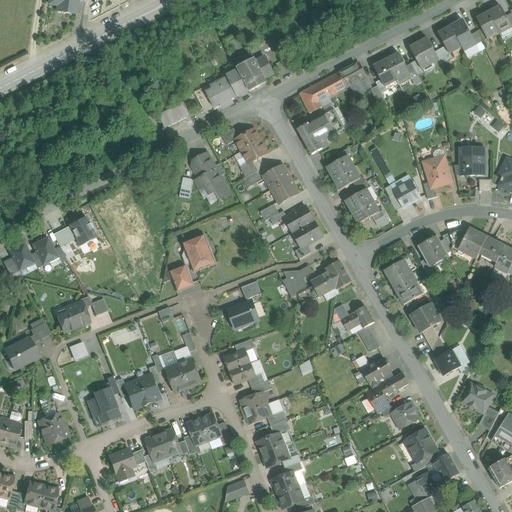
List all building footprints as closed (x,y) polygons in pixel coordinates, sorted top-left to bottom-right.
[(49,0),(49,5),(63,7),(62,13),(76,15),(78,2),(78,0),(49,0)] [(511,27),(506,17),(501,7),(489,13),(499,34),(500,34),(511,27)] [(489,13),(477,20),(482,30),(486,38),(498,32),(499,34),(489,13)] [(463,21),(451,28),(461,47),(465,53),(477,47),(471,35),(463,21)] [(287,32),(289,37),(299,32),(296,28),(287,32)] [(461,47),(451,28),(438,34),(445,47),(448,51),(450,54),(461,47)] [(482,30),(476,33),(481,43),(487,40),(486,38),(482,30)] [(481,43),(476,33),(471,35),(477,47),(479,50),(484,48),(481,43)] [(239,38),(229,43),(234,54),(245,49),(239,38)] [(428,39),(410,49),(417,61),(422,70),(439,60),(435,53),(428,39)] [(448,51),(445,47),(440,50),(447,62),(453,59),(450,54),(448,51)] [(447,62),(440,50),(435,53),(439,60),(441,65),(447,62)] [(406,67),(400,54),(387,61),(397,80),(409,74),(410,74),(406,67)] [(254,62),(239,69),(238,70),(239,71),(227,77),(227,78),(237,97),(249,91),(250,92),(251,92),(251,91),(266,84),(267,83),(266,82),(266,83),(264,79),(274,75),(265,58),(256,62),(255,61),(254,61),(254,62)] [(397,80),(387,61),(374,67),(381,81),(383,84),(384,84),(385,86),(397,80)] [(417,61),(411,64),(418,76),(424,73),(422,70),(417,61)] [(312,89),(319,102),(329,97),(333,95),(350,86),(354,94),(361,90),(363,92),(372,88),(359,64),(339,75),(312,89)] [(418,76),(411,64),(406,67),(410,74),(409,74),(412,79),(418,76)] [(213,91),(207,94),(213,107),(235,96),(235,98),(237,97),(227,78),(224,79),(227,84),(213,91)] [(227,84),(224,79),(210,86),(213,91),(227,84)] [(383,84),(381,81),(376,83),(378,87),(382,95),(388,91),(385,86),(384,84),(383,84)] [(378,87),(372,90),(381,106),(387,103),(382,95),(378,87)] [(312,88),(300,94),(311,114),(322,108),(319,102),(312,89),(312,88)] [(329,97),(319,102),(322,108),(332,103),(329,97)] [(332,103),(322,108),(326,115),(334,110),(345,130),(353,125),(348,116),(346,117),(337,101),(332,103)] [(184,103),(158,116),(165,130),(191,116),(184,103)] [(480,118),(484,112),(479,107),(474,113),(480,118)] [(326,115),(309,125),(319,144),(328,139),(345,130),(334,110),(326,115)] [(319,144),(309,125),(298,130),(312,155),(322,149),(319,144)] [(234,129),(222,136),(227,146),(229,145),(236,141),(235,141),(239,138),(234,129)] [(239,138),(235,141),(236,141),(229,145),(235,157),(242,153),(261,142),(254,130),(239,138)] [(328,139),(319,144),(322,149),(331,144),(328,139)] [(261,142),(242,153),(249,164),(249,165),(253,163),(268,154),(261,142)] [(391,174),(377,148),(371,152),(386,178),(391,174)] [(486,176),(485,148),(460,149),(460,168),(461,168),(462,177),(486,176)] [(348,149),(338,155),(341,160),(347,157),(351,155),(348,149)] [(210,174),(217,171),(216,168),(208,154),(193,163),(192,166),(197,175),(207,169),(210,174)] [(341,160),(327,168),(334,179),(352,169),(349,164),(351,163),(347,157),(341,160)] [(444,157),(423,163),(429,183),(431,190),(434,189),(450,184),(445,169),(448,169),(444,157)] [(511,161),(507,159),(502,168),(507,170),(503,179),(502,179),(501,181),(502,181),(499,187),(511,192),(511,161)] [(249,165),(249,164),(240,169),(246,178),(257,172),(258,171),(253,163),(249,165)] [(220,177),(226,174),(221,165),(216,168),(217,171),(220,177)] [(283,166),(264,177),(272,191),(291,180),(283,166)] [(507,170),(502,168),(498,177),(502,179),(503,179),(507,170)] [(355,174),(352,169),(334,179),(340,191),(354,184),(360,180),(357,173),(355,174)] [(217,171),(210,174),(196,182),(200,189),(204,187),(208,195),(214,192),(219,200),(230,193),(220,177),(217,171)] [(246,178),(243,180),(249,189),(262,181),(257,172),(246,178)] [(360,180),(354,184),(357,189),(367,183),(364,178),(360,180)] [(183,180),(180,197),(189,199),(192,182),(183,180)] [(291,180),(272,191),(280,205),(299,194),(291,180)] [(492,181),(480,180),(480,193),(492,193),(492,181)] [(422,199),(412,181),(393,192),(395,195),(403,208),(404,210),(422,199)] [(367,183),(357,189),(360,194),(370,188),(367,183)] [(431,190),(429,183),(424,185),(428,200),(436,198),(434,189),(431,190)] [(360,194),(346,201),(353,213),(371,203),(376,200),(374,195),(375,193),(371,187),(370,188),(360,194)] [(390,198),(395,195),(393,192),(390,187),(385,189),(390,198)] [(395,195),(390,198),(397,211),(403,208),(395,195)] [(371,203),(353,213),(359,224),(372,217),(379,213),(379,212),(379,213),(376,207),(373,208),(371,203)] [(274,205),(260,213),(265,222),(270,219),(279,214),(274,205)] [(287,218),(285,219),(285,220),(293,234),(315,222),(306,207),(287,218)] [(379,213),(372,217),(375,222),(386,216),(383,211),(379,213)] [(279,214),(270,219),(274,226),(285,220),(285,219),(287,218),(284,212),(279,214)] [(86,218),(69,227),(70,227),(76,239),(80,247),(96,238),(96,237),(97,236),(91,224),(89,225),(86,218)] [(315,222),(293,234),(301,249),(302,249),(307,246),(323,237),(315,222)] [(76,239),(70,227),(54,235),(60,248),(76,239)] [(488,238),(470,229),(466,237),(460,248),(459,251),(477,260),(480,254),(488,238)] [(455,231),(443,237),(445,240),(449,247),(455,245),(460,248),(466,237),(455,231)] [(211,255),(214,264),(216,263),(205,235),(182,244),(185,251),(183,257),(186,265),(191,267),(194,274),(215,266),(214,264),(195,271),(192,265),(187,263),(185,257),(187,252),(185,245),(204,238),(207,247),(206,249),(208,254),(211,255)] [(437,237),(419,247),(426,260),(431,268),(448,258),(446,255),(440,243),(437,237)] [(54,251),(48,238),(32,246),(36,253),(43,266),(50,263),(58,259),(54,251)] [(204,238),(185,245),(187,252),(185,257),(187,263),(192,265),(195,271),(214,264),(211,255),(208,254),(206,249),(207,247),(204,238)] [(505,248),(488,238),(480,254),(497,263),(505,248)] [(449,247),(445,240),(440,243),(446,255),(451,252),(449,247)] [(30,256),(24,243),(9,251),(12,259),(19,272),(26,268),(34,264),(30,256)] [(307,246),(302,249),(301,249),(295,252),(300,260),(312,253),(307,246)] [(67,261),(60,248),(54,251),(58,259),(61,264),(67,261)] [(511,250),(505,248),(497,263),(495,268),(508,274),(511,266),(511,250)] [(37,269),(43,266),(36,253),(30,256),(34,264),(37,269)] [(397,257),(387,263),(390,269),(400,263),(397,257)] [(19,272),(12,259),(3,263),(10,276),(19,272)] [(52,268),(61,264),(58,259),(50,263),(52,268)] [(390,269),(385,271),(392,283),(412,271),(405,260),(400,263),(390,269)] [(431,268),(426,260),(421,263),(428,275),(434,272),(431,268)] [(340,262),(326,270),(328,273),(314,281),(322,296),(326,294),(329,301),(336,297),(336,296),(339,294),(337,290),(352,282),(340,262)] [(31,273),(37,269),(34,264),(26,268),(28,273),(31,273)] [(186,265),(169,272),(178,294),(195,287),(186,265)] [(308,267),(299,272),(294,272),(298,281),(302,279),(312,273),(308,267)] [(412,271),(392,283),(398,294),(418,283),(412,271)] [(294,272),(284,273),(287,279),(283,281),(286,287),(298,281),(294,272)] [(298,281),(286,287),(292,298),(297,295),(308,289),(302,279),(298,281)] [(313,286),(320,298),(322,296),(314,281),(311,283),(313,286)] [(257,282),(241,288),(246,300),(261,294),(257,282)] [(418,283),(398,294),(405,306),(417,299),(425,294),(418,283)] [(308,289),(297,295),(303,307),(320,298),(313,286),(308,289)] [(89,297),(80,301),(81,303),(82,303),(84,309),(92,306),(91,305),(92,304),(89,297)] [(417,299),(406,305),(409,310),(420,304),(417,299)] [(92,304),(91,305),(92,306),(96,317),(108,312),(103,300),(92,304)] [(250,302),(230,310),(238,330),(258,322),(250,302)] [(81,303),(65,310),(66,314),(57,317),(64,333),(90,323),(84,309),(82,303),(81,303)] [(432,304),(411,316),(421,334),(423,333),(433,327),(441,323),(436,314),(437,313),(432,304)] [(336,309),(333,325),(336,324),(342,321),(351,315),(345,305),(336,309)] [(351,315),(342,321),(348,332),(361,325),(363,329),(369,326),(374,323),(366,307),(351,315)] [(170,308),(159,313),(163,324),(174,319),(170,308)] [(342,321),(336,324),(342,335),(348,332),(342,321)] [(45,323),(30,331),(33,336),(29,338),(32,344),(40,340),(40,341),(51,335),(45,323)] [(363,329),(358,332),(361,337),(371,332),(369,326),(363,329)] [(433,327),(423,333),(433,351),(439,338),(433,327)] [(371,332),(361,337),(364,343),(374,337),(371,332)] [(190,334),(183,336),(187,347),(189,353),(197,350),(190,334)] [(374,337),(364,343),(367,348),(377,342),(374,337)] [(29,338),(5,351),(15,371),(39,358),(32,344),(29,338)] [(448,353),(439,338),(433,351),(437,359),(448,353)] [(252,340),(235,347),(238,354),(246,351),(246,352),(255,348),(252,340)] [(83,342),(69,347),(74,360),(88,356),(83,342)] [(377,342),(367,348),(370,353),(380,347),(377,342)] [(341,345),(331,350),(335,358),(338,356),(337,354),(344,350),(341,345)] [(174,352),(178,362),(191,357),(189,353),(187,347),(174,352)] [(461,368),(465,366),(467,361),(460,347),(452,351),(461,368)] [(238,354),(225,359),(225,360),(230,372),(251,364),(250,364),(246,352),(246,351),(238,354)] [(437,359),(435,360),(445,377),(461,368),(452,351),(448,353),(437,359)] [(165,372),(166,370),(179,365),(178,362),(174,352),(159,357),(165,372)] [(158,355),(153,358),(156,366),(159,374),(165,372),(159,357),(158,355)] [(356,361),(362,371),(371,366),(365,356),(356,361)] [(191,357),(178,362),(179,365),(188,389),(201,384),(197,371),(199,371),(196,363),(194,364),(191,357)] [(371,366),(362,371),(367,380),(370,386),(371,386),(373,389),(379,386),(379,387),(387,383),(394,379),(392,374),(384,359),(371,366)] [(465,366),(461,373),(468,376),(474,364),(467,361),(465,366)] [(251,364),(230,372),(230,373),(235,384),(235,385),(248,380),(256,377),(256,376),(255,376),(251,365),(251,364)] [(188,389),(179,365),(166,370),(175,394),(188,389)] [(163,383),(159,374),(156,366),(149,369),(152,376),(152,375),(156,386),(163,383)] [(367,380),(362,371),(355,375),(360,384),(367,380)] [(387,383),(393,394),(409,385),(403,373),(394,379),(387,383)] [(256,377),(248,380),(251,388),(265,382),(261,374),(256,376),(256,377)] [(152,376),(138,381),(147,405),(161,400),(156,386),(152,375),(152,376)] [(106,380),(108,384),(113,396),(119,394),(115,382),(113,377),(106,380)] [(115,382),(119,394),(122,399),(128,396),(124,386),(125,386),(122,379),(115,382)] [(124,386),(128,396),(133,410),(147,405),(138,381),(125,386),(124,386)] [(265,382),(251,388),(254,396),(267,391),(271,390),(268,381),(265,382)] [(393,394),(387,383),(379,387),(379,386),(373,389),(365,394),(369,399),(362,403),(368,414),(375,410),(388,403),(386,398),(393,394)] [(99,392),(110,420),(112,419),(113,421),(121,417),(113,396),(108,384),(104,385),(106,390),(99,392)] [(479,385),(476,387),(472,385),(462,403),(485,414),(496,420),(499,414),(487,408),(493,396),(486,393),(486,389),(479,385)] [(254,396),(242,402),(243,407),(245,407),(247,413),(269,404),(267,400),(269,395),(267,391),(254,396)] [(110,420),(99,392),(93,394),(95,399),(86,402),(93,419),(97,417),(100,425),(109,422),(108,421),(110,420)] [(40,408),(52,403),(50,398),(38,402),(40,408)] [(52,403),(40,408),(45,420),(59,414),(54,402),(52,403)] [(388,403),(375,410),(378,415),(382,413),(391,408),(388,403)] [(269,404),(247,413),(249,418),(248,420),(250,425),(267,418),(277,415),(276,414),(275,411),(270,409),(269,404)] [(399,411),(392,415),(400,430),(419,420),(412,407),(413,405),(412,404),(399,411)] [(391,408),(382,413),(385,419),(392,415),(399,411),(396,405),(391,408)] [(511,415),(501,409),(499,414),(496,420),(490,431),(486,438),(511,453),(511,415)] [(284,411),(276,414),(277,415),(267,418),(271,427),(287,421),(284,411)] [(19,415),(11,413),(9,420),(10,420),(4,442),(9,444),(10,446),(15,447),(21,427),(19,426),(17,423),(17,422),(20,420),(21,417),(19,415)] [(45,420),(42,421),(46,433),(42,434),(47,446),(54,444),(56,445),(60,444),(61,441),(69,438),(59,414),(45,420)] [(496,420),(485,414),(479,425),(490,431),(496,420)] [(213,415),(200,420),(209,442),(220,438),(222,437),(218,426),(213,415)] [(0,419),(0,441),(4,442),(10,420),(9,420),(9,421),(2,419),(0,419)] [(200,420),(187,425),(192,436),(196,447),(198,446),(209,442),(200,420)] [(46,433),(42,421),(38,422),(42,434),(46,433)] [(287,421),(271,427),(274,436),(280,434),(280,435),(291,430),(287,421)] [(225,423),(218,426),(222,437),(220,438),(222,444),(232,440),(225,423)] [(173,430),(159,436),(168,457),(181,452),(178,444),(173,430)] [(425,430),(405,441),(417,463),(417,464),(427,458),(430,464),(433,463),(435,462),(432,455),(438,452),(425,430)] [(274,436),(258,443),(262,454),(284,445),(280,435),(280,434),(274,436)] [(159,436),(146,441),(151,455),(154,463),(155,462),(168,457),(159,436)] [(192,436),(184,439),(185,442),(190,453),(191,456),(200,452),(198,446),(196,447),(192,436)] [(223,446),(222,444),(220,438),(209,442),(213,450),(223,446)] [(185,442),(178,444),(181,452),(182,456),(190,453),(185,442)] [(284,445),(262,454),(265,462),(264,463),(266,468),(269,469),(273,467),(274,466),(282,463),(290,459),(284,445)] [(346,456),(353,452),(350,446),(343,450),(346,456)] [(128,450),(109,458),(115,475),(116,474),(119,482),(128,479),(126,476),(132,474),(130,469),(135,467),(130,455),(128,450)] [(142,450),(130,455),(135,467),(146,463),(144,458),(142,450)] [(435,462),(433,463),(437,469),(424,476),(417,480),(428,499),(439,493),(436,489),(436,488),(432,482),(441,476),(445,483),(460,475),(448,454),(435,462)] [(151,455),(144,458),(146,463),(151,474),(158,471),(155,462),(154,463),(151,455)] [(290,459),(282,463),(285,469),(300,463),(302,462),(299,455),(290,459)] [(347,466),(357,463),(355,455),(345,458),(347,466)] [(511,456),(489,470),(500,489),(511,481),(511,456)] [(427,458),(417,464),(417,463),(411,466),(415,473),(421,470),(430,464),(427,458)] [(300,463),(285,469),(283,469),(286,476),(293,473),(293,474),(303,470),(300,463)] [(415,473),(403,479),(407,486),(417,480),(424,476),(421,470),(415,473)] [(286,476),(278,479),(277,478),(273,480),(272,483),(273,487),(275,488),(278,495),(298,487),(293,474),(293,473),(286,476)] [(14,479),(2,476),(0,482),(0,497),(7,500),(8,500),(10,491),(14,479)] [(438,487),(445,483),(441,476),(432,482),(436,488),(438,487)] [(243,482),(228,488),(225,503),(247,494),(243,482)] [(44,487),(30,483),(26,496),(24,504),(25,505),(39,508),(44,487)] [(456,484),(449,488),(455,499),(462,495),(456,484)] [(58,491),(45,487),(44,487),(39,508),(52,511),(53,508),(54,505),(56,504),(57,501),(56,500),(58,491)] [(298,487),(278,495),(281,502),(280,504),(281,508),(285,510),(288,508),(289,507),(296,504),(304,501),(304,500),(298,487)] [(20,494),(10,491),(8,500),(7,500),(6,506),(16,508),(20,494)] [(428,499),(412,508),(414,511),(438,511),(436,507),(444,503),(439,493),(428,499)] [(16,508),(15,511),(17,511),(22,511),(25,505),(24,504),(26,496),(20,494),(16,508)] [(304,501),(296,504),(299,511),(309,507),(315,504),(313,497),(304,500),(304,501)] [(88,498),(77,503),(80,511),(91,507),(88,498)] [(480,511),(475,501),(463,508),(456,511),(480,511)] [(68,507),(69,511),(77,511),(80,511),(77,503),(68,507)]
